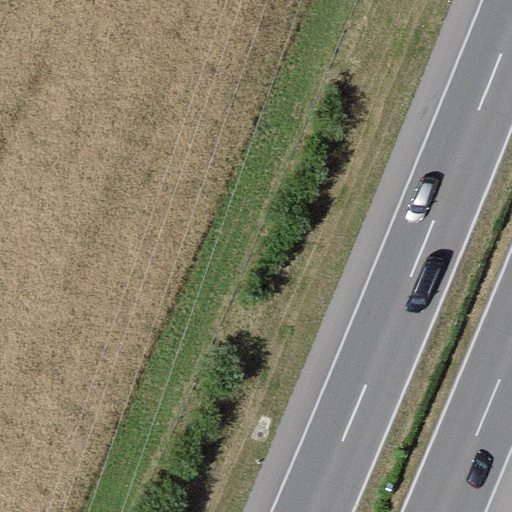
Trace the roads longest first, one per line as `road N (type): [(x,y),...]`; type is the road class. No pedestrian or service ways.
road 1 (motorway): [(511,27),(312,511)]
road 2 (motorway): [(444,511),(511,350)]
